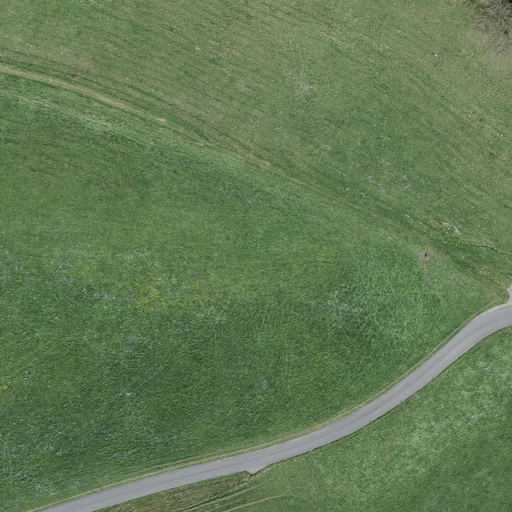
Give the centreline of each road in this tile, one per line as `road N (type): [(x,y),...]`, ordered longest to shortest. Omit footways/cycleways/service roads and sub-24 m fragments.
road 1 (track): [(0,89),(70,104),(511,285)]
road 2 (unclassified): [(95,511),(342,428),(476,330),(511,313)]
